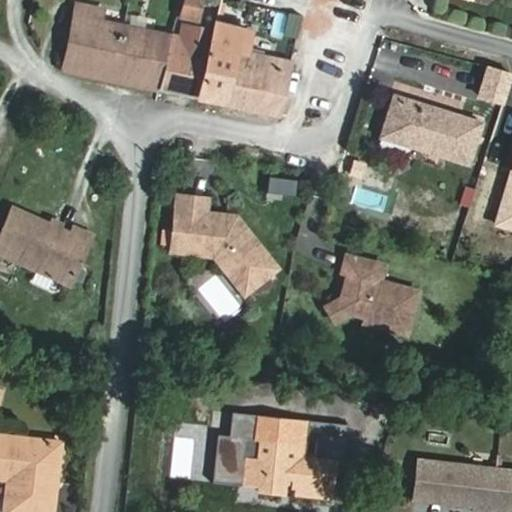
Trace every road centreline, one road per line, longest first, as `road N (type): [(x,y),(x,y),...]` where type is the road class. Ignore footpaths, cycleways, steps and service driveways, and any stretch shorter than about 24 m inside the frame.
road 1 (residential): [(102,511),(146,119)]
road 2 (track): [(146,119),(0,47)]
